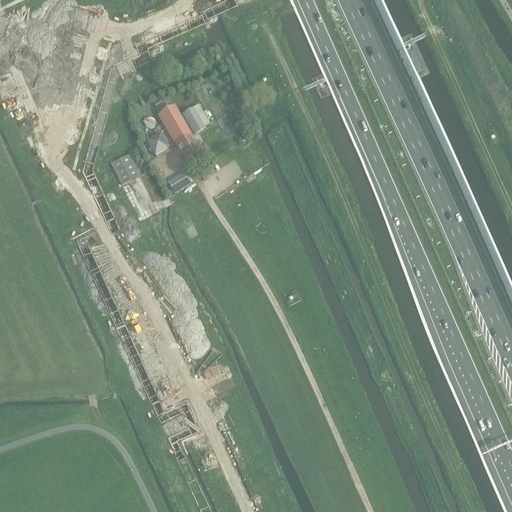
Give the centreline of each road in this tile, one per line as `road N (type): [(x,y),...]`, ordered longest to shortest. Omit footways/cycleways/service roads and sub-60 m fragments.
road 1 (track): [(470,511),(262,31)]
road 2 (motorway): [(306,0),(511,464)]
road 3 (track): [(150,109),(265,286),(372,511)]
road 4 (motorway): [(511,350),(353,0)]
road 5 (track): [(414,0),(511,223)]
